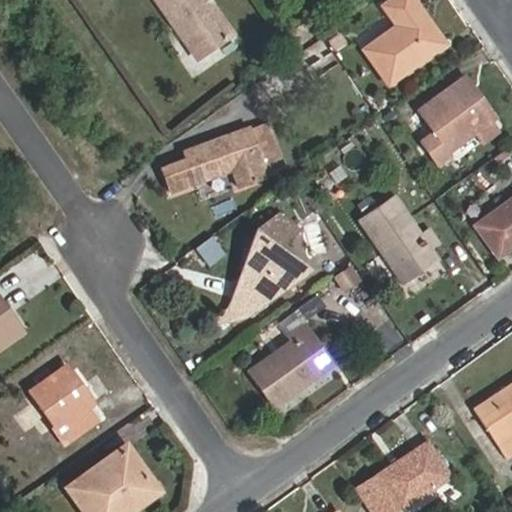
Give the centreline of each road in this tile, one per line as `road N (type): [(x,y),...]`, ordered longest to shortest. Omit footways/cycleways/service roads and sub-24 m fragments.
road 1 (residential): [(0,100),(97,231),(114,295),(252,496)]
road 2 (residential): [(511,306),(252,496)]
